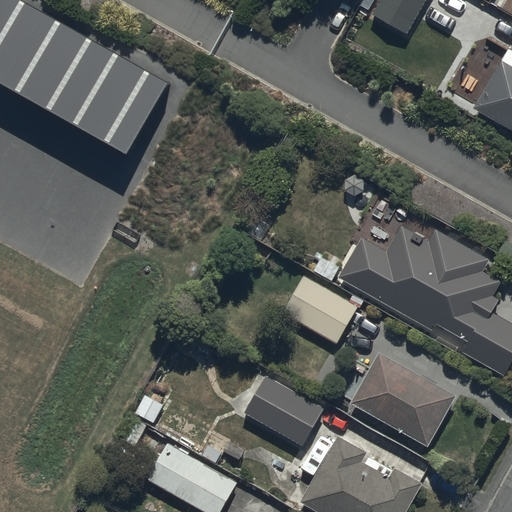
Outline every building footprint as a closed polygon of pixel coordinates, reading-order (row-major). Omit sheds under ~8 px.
[(23,0),(0,0),(0,78),(132,152),(171,82),(23,0)] [(439,0),(455,8),(440,35),(471,52),(499,2),(495,0),(439,0)] [(511,59),(502,54),(476,101),(511,121),(511,59)] [(363,232),(340,272),(434,326),(440,317),(471,334),(463,348),(506,372),(511,362),(511,319),(494,309),(502,295),(495,291),(503,277),(485,267),(493,253),(439,222),(435,230),(421,222),(418,226),(404,218),(388,246),(363,232)] [(338,339),(359,302),(328,285),(330,281),(306,268),(284,308),(338,339)] [(458,389),(382,346),(353,398),(429,441),(458,389)] [(267,370),(246,408),(302,439),(323,401),(267,370)] [(166,400),(145,389),(135,408),(155,419),(166,400)] [(341,431),(303,497),(329,511),(406,511),(426,479),(398,463),(393,471),(365,455),(369,447),(341,431)] [(220,511),(238,478),(168,440),(149,476),(216,511),(220,511)]
